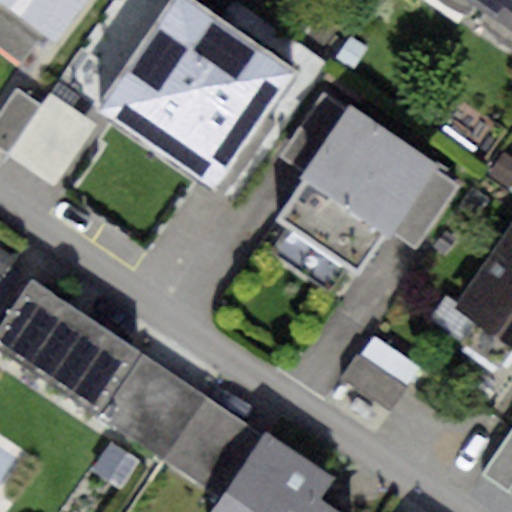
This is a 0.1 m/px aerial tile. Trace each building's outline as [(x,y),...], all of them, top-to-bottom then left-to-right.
[(87,0),(0,0),(0,47),(20,61),(41,33),(55,43),(87,0)] [(158,150),(237,32),(188,0),(173,0),(99,111),(158,150)] [(511,0),(483,0),(480,6),(511,27),(511,0)] [(296,72),(237,32),(158,150),(218,189),(296,72)] [(350,37),(334,58),(354,72),(369,51),(350,37)] [(0,148),(9,155),(43,107),(17,89),(0,111),(0,148)] [(305,174),(347,111),(321,94),(279,157),(305,174)] [(43,107),(9,155),(56,188),(97,131),(49,97),(43,107)] [(322,247),(395,140),(349,108),(347,111),(305,174),(276,216),(322,247)] [(436,167),(395,140),(322,247),(362,274),(390,234),(433,172),(436,167)] [(511,160),(502,154),(488,175),(509,189),(511,183),(511,160)] [(457,188),(433,172),(390,234),(415,251),(457,188)] [(511,228),(458,306),(511,342),(511,228)] [(0,248),(0,275),(3,277),(16,259),(0,248)] [(135,352),(34,285),(0,335),(0,352),(94,414),(135,352)] [(373,336),(359,356),(406,389),(420,369),(373,336)] [(406,389),(359,356),(343,379),(390,411),(406,389)] [(204,401),(141,361),(102,422),(165,462),(204,401)] [(221,497),(261,436),(204,401),(165,462),(221,497)] [(511,488),(511,430),(481,476),(508,494),(511,488)] [(333,476),(265,431),(261,436),(221,497),(210,511),(340,511),(319,498),(333,476)] [(109,443),(90,470),(119,490),(138,463),(109,443)]
